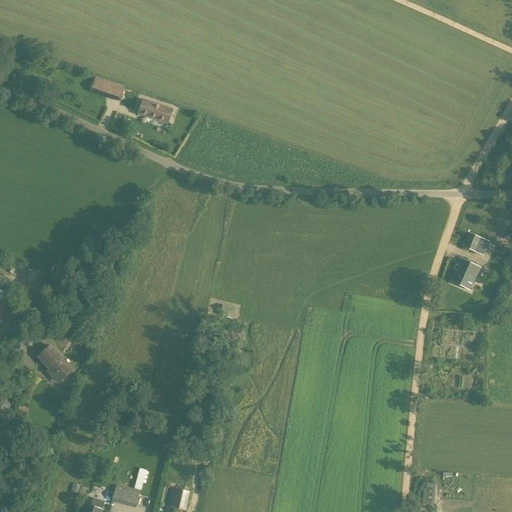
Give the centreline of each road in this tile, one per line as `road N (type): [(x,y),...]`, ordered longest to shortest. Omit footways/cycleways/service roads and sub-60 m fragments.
road 1 (unclassified): [(511,194),(218,183),(0,87)]
road 2 (track): [(403,511),(425,305),(459,194),(511,104)]
road 3 (track): [(511,52),(398,0)]
